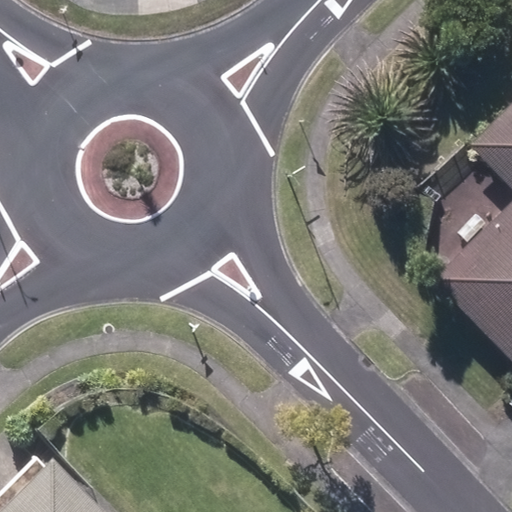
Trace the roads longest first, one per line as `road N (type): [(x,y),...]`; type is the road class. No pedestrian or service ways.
road 1 (residential): [(198,234),(448,511)]
road 2 (residential): [(314,0),(203,115)]
road 3 (residential): [(198,234),(153,261),(126,263),(76,245),(58,226)]
road 4 (residential): [(71,105),(95,89),(154,84),(203,115)]
road 5 (residential): [(58,226),(40,176),(43,150),(71,105)]
road 6 (residential): [(203,115),(216,138),(221,188),(198,234)]
